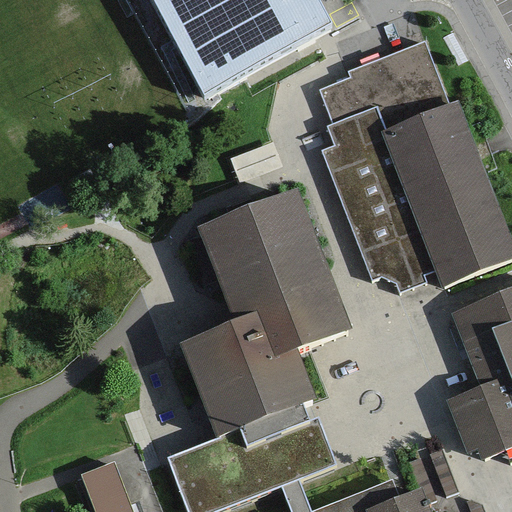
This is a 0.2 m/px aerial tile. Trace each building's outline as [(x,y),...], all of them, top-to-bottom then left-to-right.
[(331,31),(313,0),(154,0),(210,98),(331,31)] [(424,301),(511,261),(511,247),(423,45),(315,92),(332,130),(313,138),(374,275),(386,270),(397,295),(417,286),(424,301)] [(233,152),(239,178),(284,167),(278,141),(233,152)] [(304,406),(316,401),(297,352),(350,332),(298,193),(200,229),(235,325),(181,345),(217,442),(169,460),(188,511),(220,511),(338,468),(320,421),(311,425),(304,406)] [(511,302),(458,323),(486,395),(454,407),(475,463),(511,448),(511,302)] [(449,448),(436,451),(445,496),(459,494),(449,448)] [(133,511),(116,467),(84,478),(96,511),(133,511)] [(408,511),(403,497),(392,502),(385,484),(316,511),(408,511)] [(488,511),(484,501),(453,511),(488,511)]
